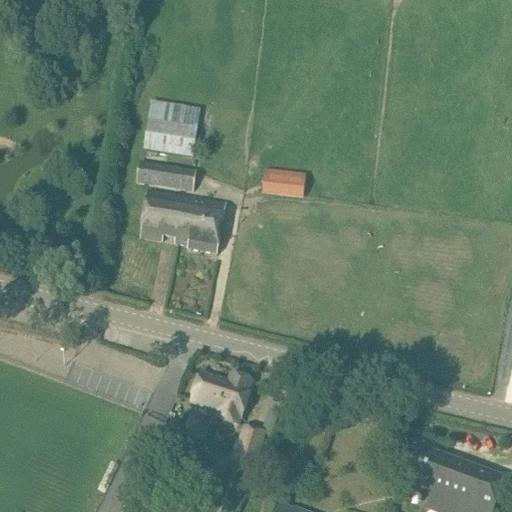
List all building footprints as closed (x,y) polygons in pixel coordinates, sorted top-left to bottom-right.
[(198,129),(148,122),(143,152),(193,159),(198,129)] [(195,172),(140,164),(137,184),(192,193),(195,172)] [(305,176),(265,172),(262,197),(303,201),(305,176)] [(226,205),(146,192),(139,238),(186,246),(187,251),(217,256),(226,205)] [(229,385),(200,376),(191,404),(220,412),(217,421),(238,427),(252,383),(232,377),(229,385)] [(270,433),(245,424),(232,462),(257,470),(270,433)] [(492,511),(505,481),(419,448),(406,482),(432,492),(425,510),(428,511),(492,511)]
